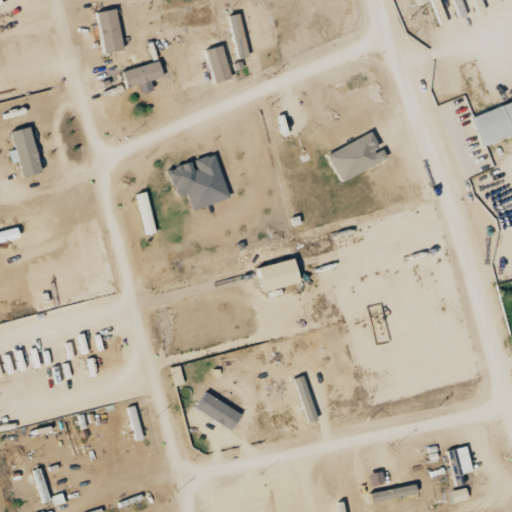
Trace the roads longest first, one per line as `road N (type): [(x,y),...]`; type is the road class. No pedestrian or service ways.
road 1 (residential): [(52,0),(189,511)]
road 2 (residential): [(508,407),(382,0)]
road 3 (residential): [(508,407),(179,472)]
road 4 (residential): [(95,159),(393,35)]
